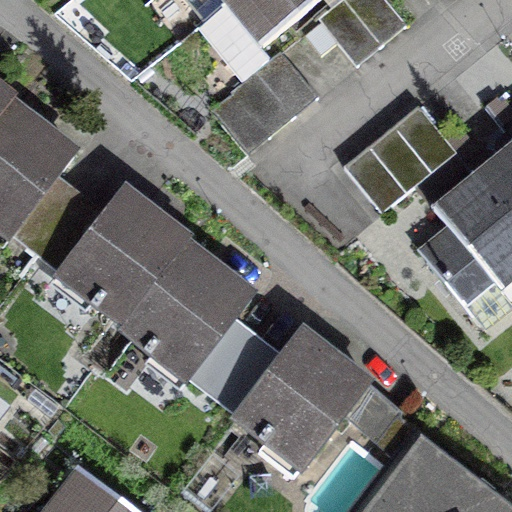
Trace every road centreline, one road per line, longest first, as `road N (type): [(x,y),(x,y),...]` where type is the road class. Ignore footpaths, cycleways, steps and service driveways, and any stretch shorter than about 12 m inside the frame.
road 1 (residential): [(0,5),(511,439)]
road 2 (residential): [(298,168),(505,0)]
